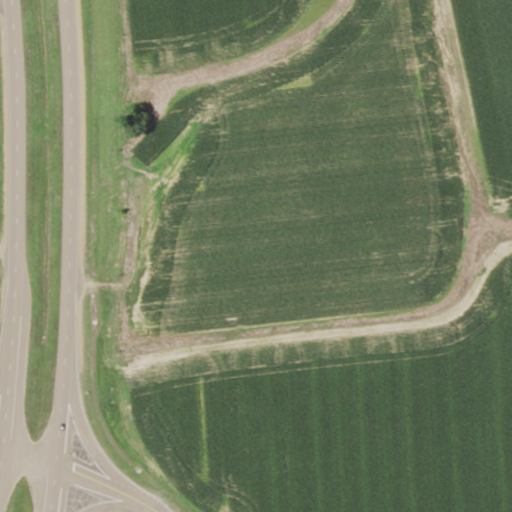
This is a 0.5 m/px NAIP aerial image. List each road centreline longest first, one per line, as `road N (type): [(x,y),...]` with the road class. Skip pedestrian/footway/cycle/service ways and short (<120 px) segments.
road 1 (trunk): [(48,511),(69,267),(65,0)]
road 2 (trunk): [(11,0),(14,271),(0,474)]
road 3 (trunk): [(141,502),(89,441),(64,356)]
